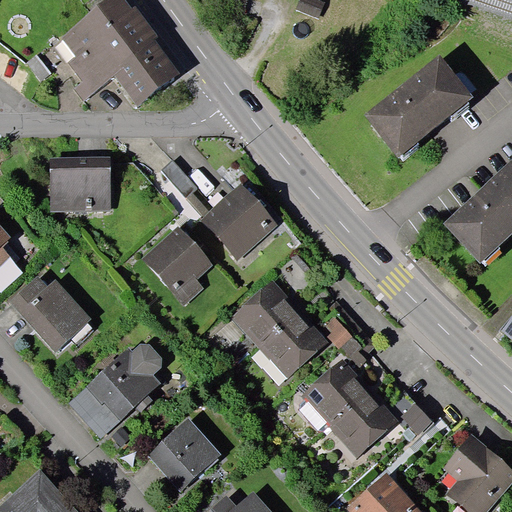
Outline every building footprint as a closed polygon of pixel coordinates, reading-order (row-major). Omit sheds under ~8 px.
[(126,0),(107,0),(61,37),(76,56),(67,62),(82,81),(73,89),(83,101),(114,77),(138,107),(181,73),(154,38),(158,35),(135,6),(133,8),(126,0)] [(320,0),(300,0),(296,10),(319,19),(325,2),(320,0)] [(51,73),(37,55),(26,63),(41,81),(51,73)] [(440,55),(364,116),(398,158),(474,97),(440,55)] [(50,157),(51,212),(111,211),(110,157),(50,157)] [(197,188),(172,160),(162,169),(186,197),(193,192),(197,188)] [(511,234),(511,165),(509,162),(444,224),(481,263),(484,261),(499,246),(511,234)] [(203,217),(200,219),(238,261),(279,224),(241,183),(209,211),(203,217)] [(209,211),(193,192),(186,197),(203,217),(209,211)] [(0,265),(11,256),(1,246),(11,237),(0,224),(0,265)] [(179,226),(142,258),(184,306),(205,288),(197,279),(214,265),(179,226)] [(501,248),(499,246),(484,261),(485,262),(501,248)] [(38,275),(10,301),(55,352),(92,319),(55,279),(47,286),(38,275)] [(232,316),(260,347),(302,311),(274,279),(232,316)] [(329,342),(302,311),(260,347),(288,379),(329,342)] [(511,316),(500,330),(511,339),(511,316)] [(334,331),(328,336),(339,348),(352,336),(335,317),(327,324),(334,331)] [(361,346),(352,336),(339,348),(348,358),(361,346)] [(130,348),(87,387),(102,405),(105,403),(121,421),(136,407),(148,395),(161,383),(153,375),(162,367),(162,357),(149,344),(141,344),(132,351),(130,348)] [(301,396),(329,427),(371,390),(343,359),(301,396)] [(101,439),(121,421),(105,403),(102,405),(87,387),(69,402),(101,439)] [(399,421),(371,390),(329,427),(357,458),(399,421)] [(389,403),(401,417),(416,403),(404,390),(389,403)] [(153,400),(148,395),(136,407),(141,412),(153,400)] [(433,421),(416,403),(401,417),(418,435),(433,421)] [(188,418),(148,456),(180,491),(221,453),(188,418)] [(132,438),(122,427),(112,436),(122,447),(132,438)] [(511,468),(471,434),(443,468),(457,480),(446,494),(467,511),(486,511),(511,482),(511,468)] [(78,511),(41,469),(0,506),(0,511),(78,511)] [(423,511),(388,472),(347,508),(350,511),(423,511)] [(228,495),(208,511),(272,511),(253,491),(237,505),(228,495)]
